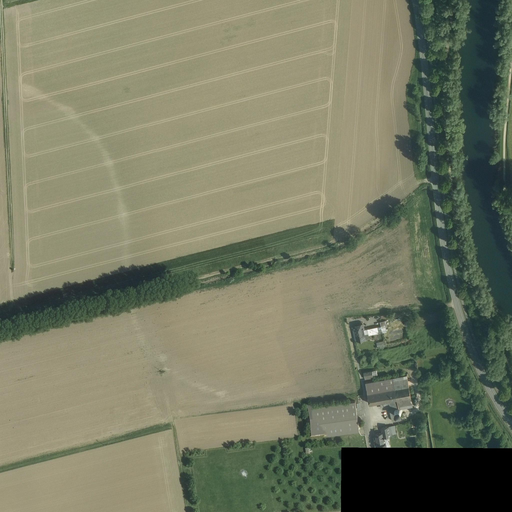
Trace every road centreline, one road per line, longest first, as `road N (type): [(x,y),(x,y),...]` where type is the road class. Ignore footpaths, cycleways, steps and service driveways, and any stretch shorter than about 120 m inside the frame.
road 1 (secondary): [(511,422),(471,349),(442,242),(415,0)]
road 2 (track): [(1,0),(13,261)]
